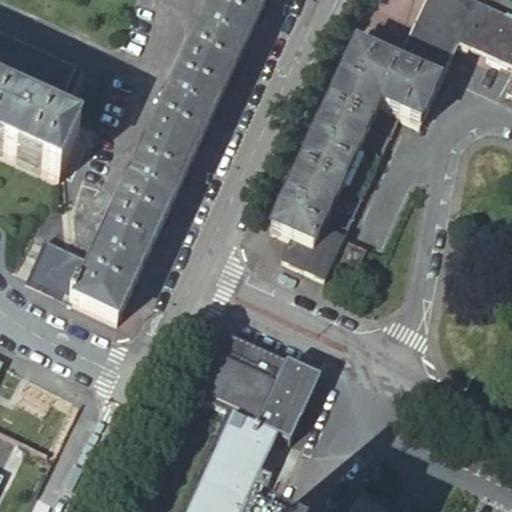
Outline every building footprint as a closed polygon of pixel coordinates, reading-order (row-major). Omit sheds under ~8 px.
[(200,148),(265,7),(250,0),(213,0),(91,264),(44,243),(26,281),(24,286),(117,328),(200,148)] [(486,11),(461,0),(428,0),(397,69),(356,49),(315,138),(270,236),(290,246),(281,266),(323,285),(333,265),(343,243),(399,122),(418,131),(438,89),(455,51),(466,56),(486,11)] [(511,82),(505,98),(511,101),(511,23),(505,20),(484,64),(511,77),(511,82)] [(0,88),(55,114),(74,69),(0,34),(0,88)] [(0,157),(57,184),(77,140),(34,119),(36,114),(21,108),(19,112),(0,103),(0,157)] [(364,252),(343,243),(333,265),(353,275),(364,252)] [(317,382),(221,338),(190,404),(223,419),(180,511),(242,511),(275,440),(288,446),(289,446),(299,425),(317,382)] [(384,511),(360,501),(351,511),(384,511)]
